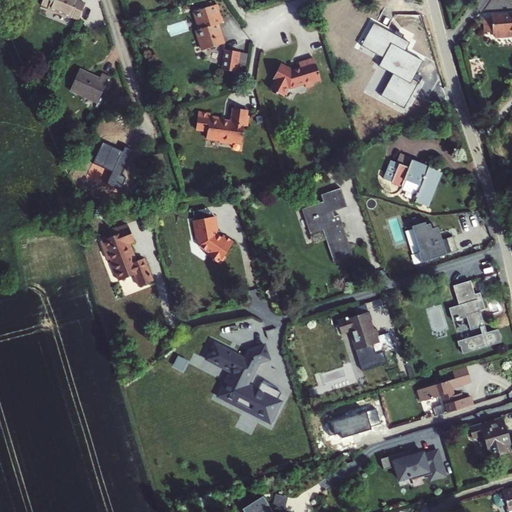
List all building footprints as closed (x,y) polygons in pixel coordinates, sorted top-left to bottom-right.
[(42,0),(41,4),(78,20),(85,3),(78,1),(77,0),(42,0)] [(216,5),(193,12),(199,30),(196,31),(202,50),(224,43),(217,24),(221,23),(216,5)] [(510,36),(511,33),(511,14),(492,16),(492,18),(493,31),(493,34),(495,34),(495,37),(510,36)] [(493,31),(492,18),(483,19),(484,32),(493,31)] [(360,46),(374,53),(377,48),(384,52),(382,57),(397,66),(410,43),(373,23),(360,46)] [(377,48),(374,53),(382,57),(384,52),(377,48)] [(225,50),(222,70),(235,72),(239,52),(225,50)] [(273,82),(275,83),(270,92),(275,95),(275,96),(278,98),(279,96),(284,99),(288,90),(291,91),(305,87),(306,90),(314,87),(314,86),(313,84),(320,81),(314,61),(299,66),(300,71),(293,73),(281,67),(273,82)] [(86,73),(79,70),(69,90),(97,103),(109,77),(101,74),(98,80),(86,74),(86,73)] [(229,144),(237,146),(237,144),(239,143),(239,140),(239,138),(241,129),(242,129),(244,119),(246,113),(231,110),(229,121),(229,124),(221,122),(221,120),(208,117),(209,114),(196,112),(192,129),(204,131),(202,139),(215,141),(215,143),(228,146),(229,144)] [(102,142),(93,163),(120,175),(131,150),(125,147),(122,152),(109,147),(110,145),(102,142)] [(161,152),(153,155),(159,173),(167,170),(161,152)] [(398,164),(391,182),(402,186),(401,189),(415,195),(413,201),(427,207),(438,180),(431,177),(433,170),(411,161),(408,167),(398,164)] [(391,182),(398,164),(396,163),(389,181),(391,182)] [(441,173),(433,170),(431,177),(438,180),(441,173)] [(346,206),(340,188),(320,195),(322,202),(302,209),(310,234),(322,230),(333,262),(353,255),(339,215),(334,216),(331,217),(330,212),(332,211),(346,206)] [(192,213),(193,222),(209,219),(207,210),(192,213)] [(193,222),(192,222),(195,240),(197,240),(198,248),(208,254),(209,255),(207,257),(211,260),(215,263),(215,262),(219,265),(224,257),(224,256),(233,243),(222,236),(221,238),(220,240),(216,237),(216,236),(216,235),(216,232),(214,217),(209,219),(193,222)] [(420,262),(456,250),(452,235),(439,239),(435,226),(430,228),(429,222),(425,224),(424,221),(411,225),(419,251),(417,252),(420,262)] [(116,273),(119,283),(131,280),(135,292),(149,288),(142,264),(134,266),(128,248),(134,246),(129,231),(123,233),(122,231),(113,233),(114,239),(111,240),(100,243),(106,263),(108,262),(112,274),(116,273)] [(479,327),(482,334),(459,341),(462,353),(501,341),(497,329),(486,332),(479,310),(484,308),(479,293),(474,294),(470,281),(453,286),(459,305),(449,308),(453,321),(466,317),(470,330),(479,327)] [(366,311),(336,321),(340,333),(350,330),(357,350),(373,345),(376,353),(393,348),(388,333),(378,336),(376,329),(372,330),(366,311)] [(247,384),(258,363),(269,359),(264,345),(248,350),(243,358),(214,343),(206,359),(229,371),(225,379),(233,405),(269,423),(280,402),(277,400),(280,392),(261,382),(257,390),(247,384)] [(178,355),(174,365),(186,371),(191,361),(178,355)] [(452,371),(454,379),(468,375),(466,367),(452,371)] [(454,379),(417,390),(421,401),(438,396),(441,395),(444,404),(441,405),(432,408),(435,416),(472,405),(470,397),(462,399),(461,394),(455,395),(452,388),(470,382),(468,375),(454,379)] [(225,379),(216,396),(233,405),(225,379)] [(503,419),(469,428),(472,438),(482,435),(487,450),(490,449),(492,457),(505,453),(503,446),(510,443),(506,429),(503,419)] [(403,453),(379,460),(382,471),(393,468),(398,481),(409,478),(418,475),(419,478),(427,475),(429,480),(443,476),(435,451),(422,455),(421,453),(404,458),(403,453)] [(511,489),(503,492),(503,493),(495,495),(493,498),(496,507),(500,508),(507,505),(509,511),(511,510),(511,489)] [(288,496),(273,493),(271,504),(268,506),(271,510),(274,508),(285,510),(288,496)] [(243,511),(271,511),(271,510),(268,506),(262,499),(261,497),(242,510),(243,511)]
